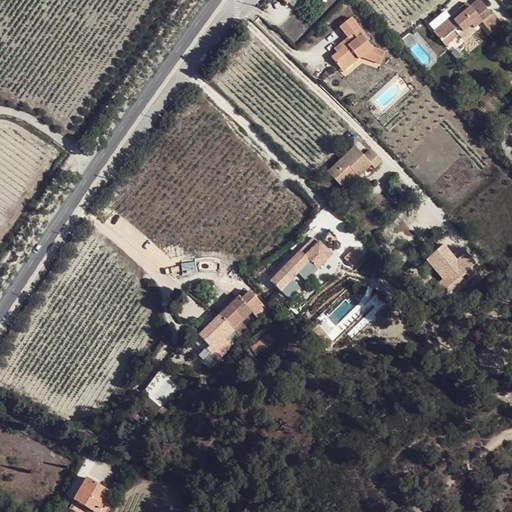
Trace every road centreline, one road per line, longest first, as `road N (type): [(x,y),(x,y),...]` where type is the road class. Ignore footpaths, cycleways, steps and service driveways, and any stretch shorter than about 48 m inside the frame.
road 1 (tertiary): [(212,2),(97,166)]
road 2 (tertiary): [(97,166),(0,315)]
